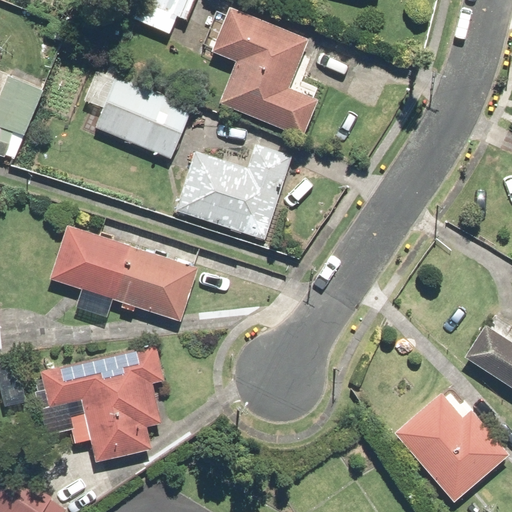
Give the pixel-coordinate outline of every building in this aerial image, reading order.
[(137,0),(131,18),(170,34),(177,18),(185,22),(194,0),(137,0)] [(308,40),(230,7),(212,49),(236,59),(218,99),(302,135),(319,97),(289,84),(308,40)] [(104,108),(96,126),(171,159),(194,107),(120,74),(117,80),(97,72),(85,99),(104,108)] [(0,154),(7,157),(8,154),(17,157),(22,143),(12,140),(15,132),(26,136),(42,87),(7,75),(4,87),(0,85),(0,154)] [(246,168),(197,151),(177,209),(265,239),(294,155),(255,142),(246,168)] [(110,297),(124,301),(122,307),(134,311),(136,305),(181,319),(198,265),(69,223),(51,278),(99,293),(97,298),(108,301),(110,297)] [(511,340),(486,323),(464,356),(511,387),(511,340)] [(155,344),(44,371),(52,406),(83,398),(86,411),(69,416),(75,444),(91,440),(97,462),(154,448),(149,427),(165,423),(154,381),(164,379),(155,344)] [(24,364),(0,363),(0,404),(24,404),(24,364)] [(443,393),(396,432),(453,500),(511,451),(467,400),(462,404),(452,392),(447,397),(443,393)] [(0,463),(0,511),(1,511),(65,511),(68,509),(0,463)]
